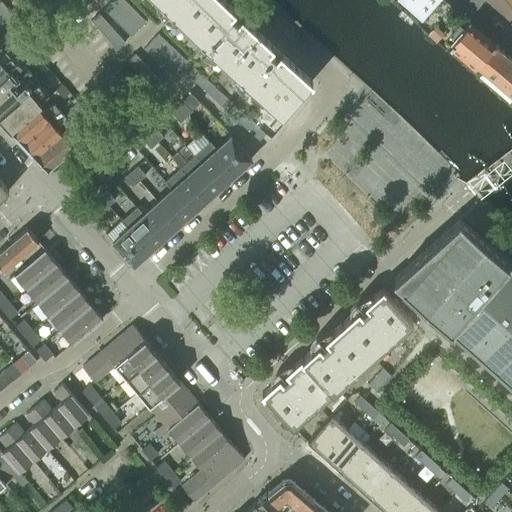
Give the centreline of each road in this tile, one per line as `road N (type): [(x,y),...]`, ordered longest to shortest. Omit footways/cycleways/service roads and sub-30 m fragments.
road 1 (residential): [(238,402),(511,157)]
road 2 (residential): [(130,287),(283,153),(338,85)]
road 3 (residential): [(0,403),(140,298)]
road 4 (residential): [(238,402),(140,298)]
road 5 (residential): [(130,287),(41,186)]
road 6 (residential): [(250,0),(338,85)]
